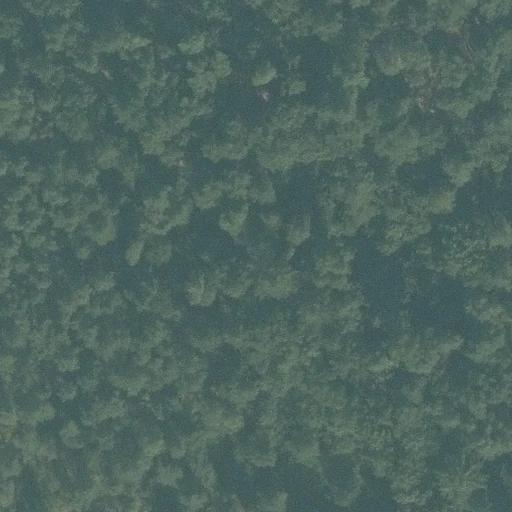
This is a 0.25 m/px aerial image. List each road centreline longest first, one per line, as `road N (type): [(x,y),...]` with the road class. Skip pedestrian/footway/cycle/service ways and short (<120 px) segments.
road 1 (track): [(132,121),(484,511)]
road 2 (track): [(25,0),(132,121)]
